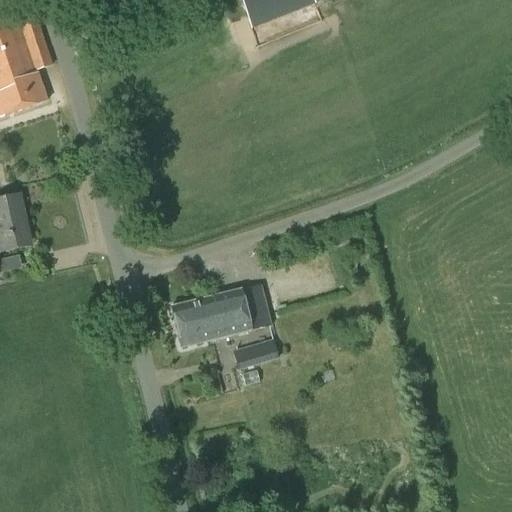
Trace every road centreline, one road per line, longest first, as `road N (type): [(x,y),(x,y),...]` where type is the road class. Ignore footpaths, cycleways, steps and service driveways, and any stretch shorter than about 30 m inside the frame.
road 1 (unclassified): [(123,279),(398,185),(511,119)]
road 2 (unclassified): [(123,279),(66,65),(40,0)]
road 3 (unclassified): [(181,511),(123,279)]
